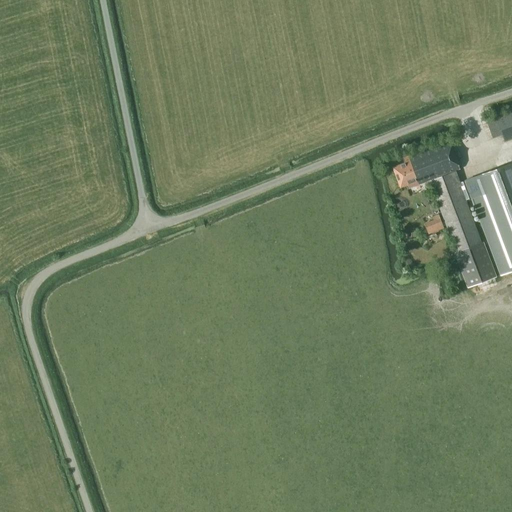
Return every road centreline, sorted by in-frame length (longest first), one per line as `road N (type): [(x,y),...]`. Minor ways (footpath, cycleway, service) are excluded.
road 1 (unclassified): [(149,229),(511,92)]
road 2 (tertiary): [(89,511),(26,301),(48,272),(149,229)]
road 3 (tertiary): [(149,229),(102,0)]
